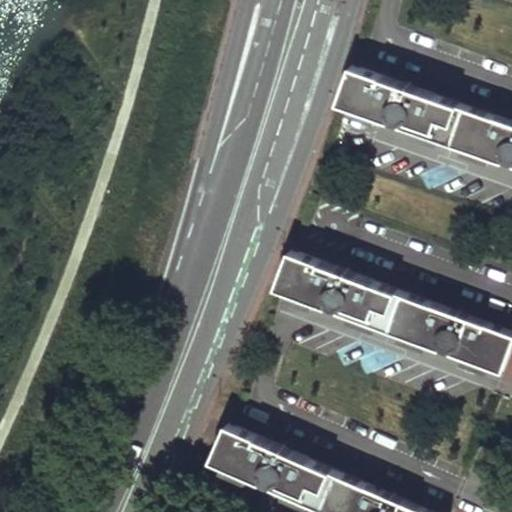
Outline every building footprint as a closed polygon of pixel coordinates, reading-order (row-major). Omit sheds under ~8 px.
[(511,121),(352,67),(340,102),(511,162),(511,121)] [(135,126),(157,131),(166,95),(144,90),(135,126)] [(511,331),(292,249),(278,285),(504,371),(511,348),(511,331)] [(55,341),(48,361),(70,369),(77,349),(55,341)] [(433,511),(229,422),(214,458),(338,511),(433,511)]
